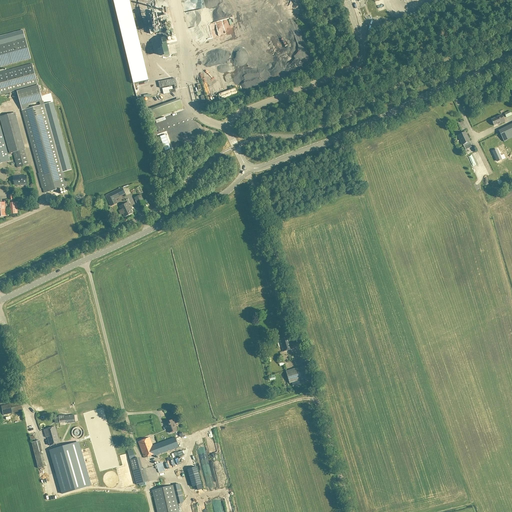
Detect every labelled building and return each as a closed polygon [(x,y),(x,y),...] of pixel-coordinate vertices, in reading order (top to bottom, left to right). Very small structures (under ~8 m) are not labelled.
[(0,44),(25,38),(22,30),(0,36),(0,44)] [(0,44),(0,66),(30,58),(25,38),(0,44)] [(123,44),(126,54),(141,51),(139,41),(123,44)] [(214,41),(199,44),(201,51),(204,51),(204,54),(207,54),(206,51),(207,51),(206,47),(209,46),(210,48),(208,48),(209,53),(213,52),(212,46),(214,45),(214,41)] [(32,64),(0,73),(0,94),(37,85),(32,64)] [(140,77),(149,75),(146,66),(137,69),(140,77)] [(144,94),(157,91),(156,84),(153,85),(151,76),(141,77),(144,94)] [(169,88),(162,90),(163,95),(170,94),(169,91),(172,91),(172,88),(170,88),(170,87),(174,86),(174,89),(177,89),(175,79),(158,83),(160,89),(169,88)] [(40,106),(44,105),(38,86),(17,92),(22,111),(29,109),(28,106),(39,103),(40,106)] [(237,88),(219,93),(220,99),(238,94),(237,88)] [(180,98),(175,100),(179,110),(183,109),(180,98)] [(53,102),(44,105),(62,173),(63,173),(72,171),(53,102)] [(22,111),(39,174),(38,174),(42,189),(43,188),(45,193),(51,192),(51,193),(53,192),(53,191),(58,190),(58,191),(60,190),(60,189),(67,187),(63,173),(62,173),(44,105),(40,106),(29,109),(22,111)] [(24,150),(25,149),(15,113),(0,117),(10,153),(13,153),(24,150)] [(499,125),(505,123),(502,115),(491,120),(494,126),(498,124),(499,125)] [(162,118),(157,119),(161,131),(166,129),(162,118)] [(505,141),(511,137),(511,124),(500,130),(505,141)] [(0,163),(9,161),(0,127),(0,163)] [(463,145),(466,150),(468,149),(465,144),(470,142),(466,132),(458,136),(463,145)] [(494,135),(479,142),(482,149),(497,141),(494,135)] [(24,150),(13,153),(17,168),(28,165),(24,150)] [(497,150),(493,152),(497,162),(501,160),(497,150)] [(26,176),(13,177),(14,185),(20,185),(21,186),(24,186),(25,185),(25,184),(27,184),(26,176)] [(106,196),(111,206),(116,204),(113,199),(124,193),(122,188),(106,196)] [(141,195),(134,198),(139,207),(145,204),(141,195)] [(125,218),(133,214),(127,203),(119,207),(125,218)] [(293,349),(288,333),(278,336),(283,352),(293,349)] [(307,378),(304,367),(286,372),(290,384),(307,378)] [(3,416),(18,412),(22,411),(20,404),(11,405),(11,404),(3,406),(1,406),(2,410),(3,416)] [(60,424),(66,423),(75,421),(74,415),(59,417),(60,424)] [(169,433),(177,431),(173,420),(166,423),(169,433)] [(59,444),(59,442),(55,427),(44,430),(46,438),(47,438),(50,446),(59,444)] [(179,448),(175,437),(152,446),(150,438),(138,442),(144,458),(154,455),(154,456),(179,448)] [(42,452),(39,441),(31,443),(34,454),(42,452)] [(67,447),(49,451),(60,489),(61,495),(90,487),(78,444),(67,447)] [(156,465),(159,473),(173,468),(167,453),(159,456),(162,463),(156,465)] [(208,453),(201,455),(206,479),(212,478),(208,453)] [(132,472),(142,469),(139,458),(129,460),(132,472)] [(192,487),(201,485),(196,466),(187,469),(192,487)] [(24,511),(44,511),(45,511),(37,479),(18,483),(24,511)] [(179,511),(173,486),(153,491),(157,511),(179,511)]
